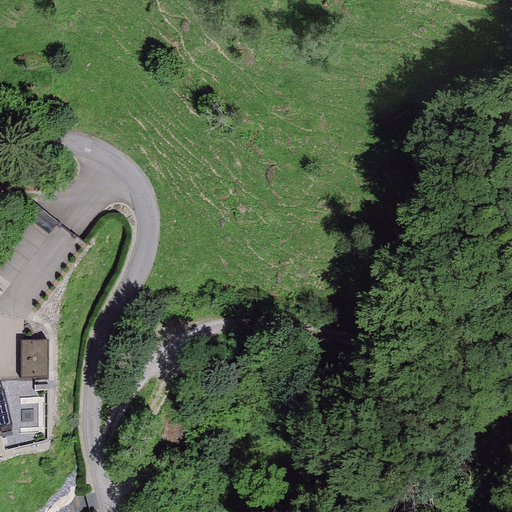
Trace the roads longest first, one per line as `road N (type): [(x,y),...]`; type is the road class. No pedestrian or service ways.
road 1 (track): [(118,511),(130,465),(175,368),(205,334),(238,326),(375,343),(416,335),(511,284)]
road 2 (residential): [(108,511),(92,430),(94,369),(140,265),(143,190),(132,171),(92,145),(0,128)]
road 3 (track): [(97,461),(150,364),(205,334)]
